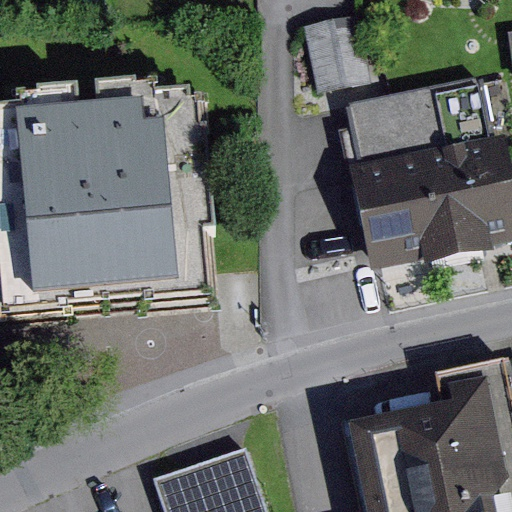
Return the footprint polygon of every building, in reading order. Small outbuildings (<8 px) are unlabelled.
[(397,0),(398,19),(489,14),(488,0),(397,0)] [(362,19),(311,28),(323,93),(374,83),(362,19)] [(511,243),(511,163),(498,90),(349,119),(379,273),(511,243)] [(205,137),(200,96),(0,115),(0,263),(18,260),(22,312),(209,290),(206,240),(229,239),(221,134),(205,137)] [(440,414),(341,436),(358,511),(511,511),(511,432),(498,372),(433,387),(440,414)] [(272,511),(252,455),(159,487),(167,511),(272,511)]
